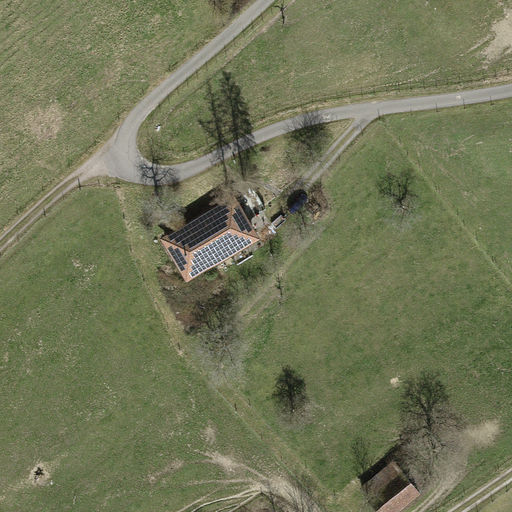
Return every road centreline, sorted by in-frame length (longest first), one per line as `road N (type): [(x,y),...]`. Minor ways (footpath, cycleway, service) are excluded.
road 1 (unclassified): [(270,0),(147,105),(121,158),(144,172),(173,174),(316,117),(511,86)]
road 2 (track): [(121,158),(43,204),(0,245)]
